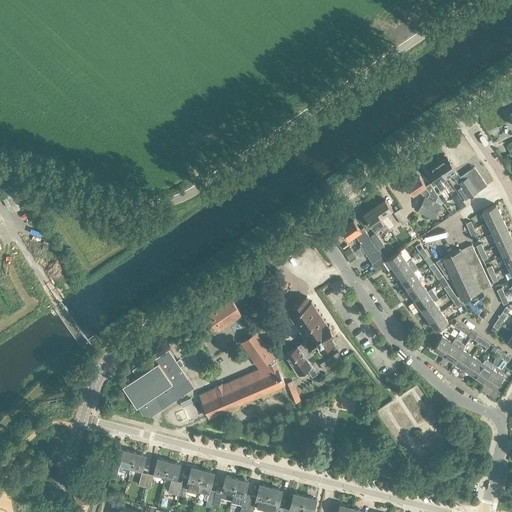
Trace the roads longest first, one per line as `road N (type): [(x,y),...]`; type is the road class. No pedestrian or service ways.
road 1 (unclassified): [(0,161),(136,202),(180,198),(473,0)]
road 2 (tertiary): [(449,511),(81,417)]
road 3 (tertiary): [(81,417),(93,383),(128,340),(307,217)]
road 4 (residential): [(498,417),(455,399),(402,354),(307,217)]
road 5 (tertiary): [(307,217),(460,112)]
